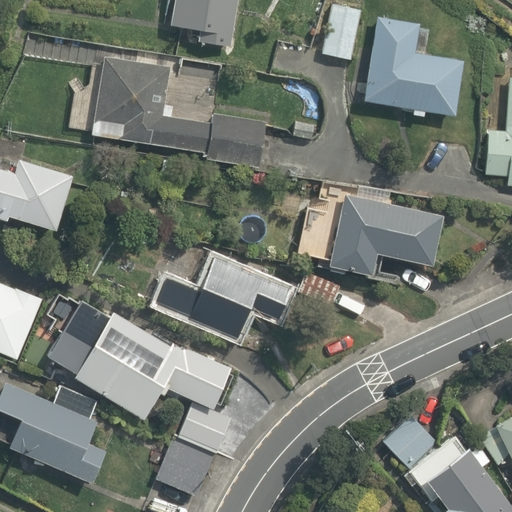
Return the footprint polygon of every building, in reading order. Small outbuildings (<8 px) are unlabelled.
[(227,46),(234,0),(166,0),(163,23),(195,28),(193,41),(227,46)] [(360,8),(345,5),(347,0),(345,0),(336,0),(336,3),(329,1),(317,52),(348,59),(360,8)] [(418,20),(372,15),(362,98),(407,104),(406,111),(420,113),(421,108),(452,111),(459,57),(414,51),(418,20)] [(186,66),(100,55),(96,87),(71,83),(65,127),(87,130),(86,134),(200,149),(199,160),(258,168),(264,122),(213,115),(218,74),(203,72),(204,64),(186,62),(186,66)] [(511,78),(500,78),(498,127),(484,127),(481,172),(506,173),(505,185),(511,184),(511,78)] [(5,169),(0,167),(0,218),(7,220),(9,215),(55,229),(70,176),(9,158),(5,169)] [(441,215),(342,191),(324,265),(373,277),(379,253),(429,265),(441,215)] [(232,332),(244,304),(274,317),(287,287),(207,254),(196,278),(166,266),(152,299),(232,332)] [(38,297),(0,280),(0,349),(13,355),(38,297)] [(142,417),(179,355),(107,312),(102,321),(74,304),(46,352),(70,367),(67,372),(142,417)] [(96,400),(59,384),(52,400),(5,382),(0,391),(0,409),(21,420),(8,445),(90,481),(104,448),(85,441),(95,419),(87,417),(96,400)] [(409,411),(379,437),(402,464),(432,438),(409,411)] [(511,414),(493,423),(511,463),(511,414)] [(210,452),(168,435),(151,476),(193,493),(210,452)] [(464,449),(425,474),(445,504),(438,509),(439,511),(511,511),(511,505),(484,464),(489,461),(478,444),(466,453),(464,449)]
